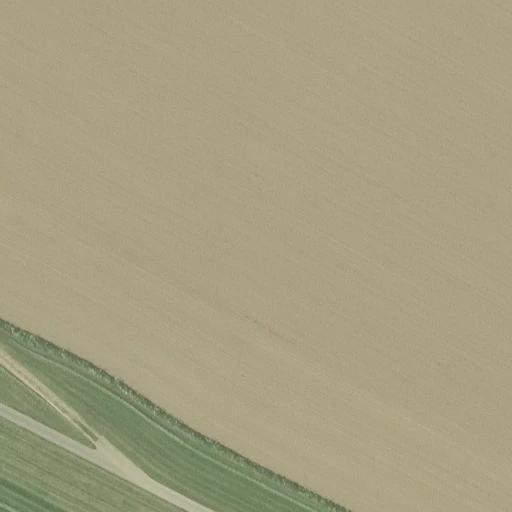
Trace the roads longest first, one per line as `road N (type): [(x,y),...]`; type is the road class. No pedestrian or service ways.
road 1 (track): [(196,511),(0,411)]
road 2 (track): [(132,479),(0,357)]
